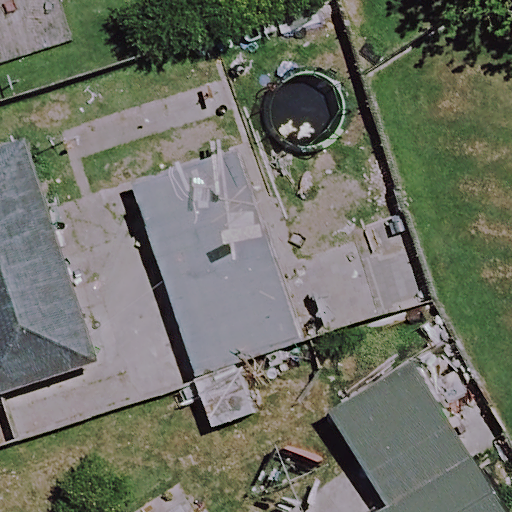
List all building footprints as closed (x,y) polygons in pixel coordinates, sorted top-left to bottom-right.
[(0,0),(0,74),(68,53),(51,0),(0,0)] [(104,368),(38,150),(0,161),(0,396),(1,399),(104,368)] [(307,346),(248,157),(145,189),(204,379),(307,346)] [(396,508),(487,456),(434,363),(342,416),(396,508)] [(226,440),(209,391),(120,421),(137,470),(226,440)] [(511,511),(511,498),(487,456),(396,508),(389,511),(511,511)]
